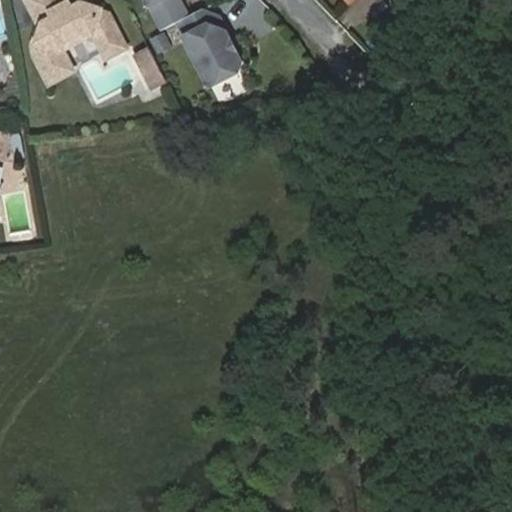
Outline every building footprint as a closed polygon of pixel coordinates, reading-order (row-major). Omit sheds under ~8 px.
[(65,0),(49,8),(45,0),(25,0),(36,22),(28,42),(31,57),(33,61),(45,55),(49,46),(58,49),(61,42),(80,32),(89,34),(101,58),(121,48),(104,14),(96,11),(97,8),(86,4),(87,0),(65,0)] [(147,0),(164,31),(178,24),(212,88),(240,73),(243,63),(224,25),(210,25),(203,11),(189,18),(179,0),(147,0)] [(217,12),(203,11),(210,25),(224,25),(217,12)] [(61,42),(58,49),(89,34),(80,32),(61,42)] [(45,55),(33,61),(45,84),(70,72),(58,49),(49,46),(45,55)] [(156,48),(137,53),(148,90),(166,85),(156,48)] [(7,135),(0,133),(0,153),(11,156),(7,135)]
